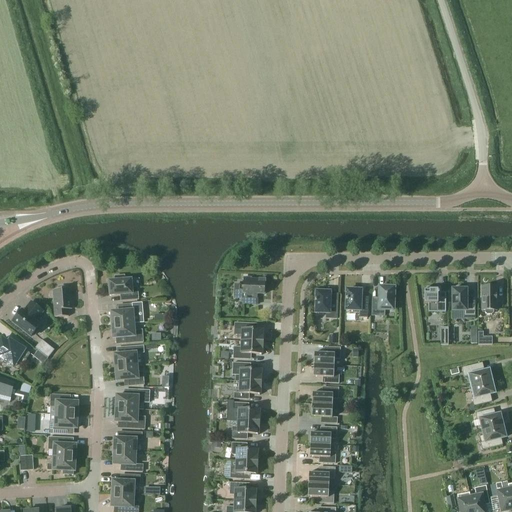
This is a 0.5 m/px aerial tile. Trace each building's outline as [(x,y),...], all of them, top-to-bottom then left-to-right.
[(124,280),(124,275),(115,276),(115,280),(108,281),(110,296),(123,295),(124,301),(138,300),(137,288),(132,288),(131,279),(124,280)] [(250,278),(243,278),(243,285),(235,285),(235,298),(242,298),(242,304),(257,304),(257,298),(256,298),(256,294),(264,294),(265,280),(250,279),(250,278)] [(65,289),(64,286),(58,287),(58,289),(54,289),(56,305),(54,305),(55,317),(68,316),(68,309),(72,309),(71,300),(70,300),(69,288),(65,289)] [(394,288),(379,287),(379,301),(372,300),(372,315),(384,316),(384,310),(393,310),(393,302),(395,302),(396,296),(393,296),(394,288)] [(440,293),(440,287),(426,287),(426,290),(424,290),(424,304),(428,304),(428,312),(445,312),(445,293),(440,293)] [(465,289),(465,287),(458,287),(458,289),(452,289),(452,311),(463,311),(463,319),(475,319),(475,304),(466,304),(466,289),(465,289)] [(496,287),(482,287),(482,310),(485,310),(485,313),(487,314),(489,314),(491,314),(493,312),(493,310),(496,310),(496,287)] [(359,288),(353,288),(353,290),(346,290),(346,299),(345,299),(344,308),(346,308),(345,310),(353,310),(353,313),(359,313),(359,318),(367,318),(368,304),(360,304),(361,290),(359,290),(359,288)] [(324,290),(314,289),(313,300),(315,300),(315,301),(315,313),(326,313),(326,318),(337,319),(337,303),(330,303),(330,292),(324,292),(324,290)] [(42,311),(31,302),(23,312),(21,311),(12,322),(31,337),(34,333),(36,334),(40,329),(38,328),(40,325),(34,321),(42,311)] [(112,325),(133,323),(133,316),(138,316),(137,304),(123,305),(123,311),(111,312),(112,325)] [(133,323),(112,325),(113,338),(125,337),(126,343),(143,342),(142,330),(134,331),(133,323)] [(242,341),(262,342),(262,329),(262,330),(250,329),(250,324),(234,323),(234,329),(242,330),(242,341)] [(483,337),(483,332),(478,332),(478,345),(492,345),(492,337),(483,337)] [(8,343),(2,339),(1,340),(0,340),(0,358),(11,365),(13,361),(22,367),(30,354),(9,340),(8,343)] [(54,350),(41,340),(35,348),(47,358),(54,350)] [(262,342),(242,341),(241,347),(233,347),(233,359),(248,360),(249,354),(261,354),(261,355),(262,342)] [(137,366),(142,366),(141,353),(144,353),(143,346),(126,347),(126,354),(114,355),(115,368),(137,366)] [(314,353),(313,365),(334,366),(334,359),(340,359),(340,348),(327,347),(327,353),(314,353)] [(47,358),(38,351),(33,356),(43,364),(47,358)] [(240,381),(260,382),(261,369),(260,369),(260,370),(248,369),(248,364),(233,363),(232,375),(240,375),(240,381)] [(471,387),(491,382),(488,370),(484,371),(482,363),(461,368),(463,377),(469,376),(471,387)] [(334,366),(313,365),(313,377),(326,377),(326,383),(338,384),(339,378),(333,378),(334,366)] [(137,366),(115,368),(116,381),(128,380),(129,386),(144,385),(143,373),(137,373),(137,366)] [(27,405),(31,387),(22,383),(20,392),(11,390),(12,383),(0,378),(0,395),(8,398),(9,393),(22,396),(20,403),(27,405)] [(260,382),(240,381),(239,393),(234,393),(233,399),(246,400),(247,394),(259,394),(259,395),(260,395),(260,382)] [(491,382),(471,387),(474,398),(471,398),(473,406),(492,402),(490,395),(494,393),(491,382)] [(312,405),(332,406),(332,399),(338,399),(338,388),(325,387),(325,393),(312,393),(312,405)] [(116,409),(137,410),(143,410),(143,402),(148,403),(149,397),(149,391),(129,390),(129,396),(116,395),(116,409)] [(50,414),(77,415),(77,402),(65,402),(65,396),(51,395),(50,414)] [(238,421),(258,422),(259,409),(258,409),(258,410),(246,409),(246,403),(233,403),(233,415),(238,415),(238,421)] [(332,406),(312,405),(311,417),(324,417),(324,423),(337,424),(337,418),(331,417),(332,406)] [(137,410),(116,409),(115,422),(127,422),(127,428),(144,429),(145,417),(137,417),(137,410)] [(482,431),(502,426),(499,414),(495,415),(493,409),(475,413),(477,420),(480,420),(482,431)] [(77,415),(50,414),(49,433),(64,434),(64,428),(76,429),(77,415)] [(35,421),(26,420),(26,431),(35,431),(35,421)] [(258,422),(238,421),(238,427),(232,427),(232,439),(245,439),(245,434),(257,434),(257,435),(258,435),(258,422)] [(502,426),(482,431),(485,442),(480,443),(481,450),(502,445),(501,439),(505,438),(502,426)] [(310,445),(330,446),(330,439),(336,439),(336,428),(324,427),(323,433),(310,433),(310,445)] [(114,451),(135,452),(136,439),(141,440),(142,433),(127,432),(126,439),(114,438),(114,451)] [(53,457),(75,458),(75,445),(63,444),(63,438),(49,437),(48,449),(53,450),(53,457)] [(236,461),(257,462),(257,449),(257,450),(244,449),(245,443),(231,443),(231,453),(232,455),(236,455),(236,461)] [(330,446),(310,445),(309,457),(322,457),(322,463),(335,464),(335,452),(330,452),(330,446)] [(135,465),(135,452),(114,451),(113,464),(125,465),(125,471),(142,472),(142,465),(135,465)] [(75,458),(53,457),(53,464),(47,464),(47,470),(66,471),(66,474),(65,474),(65,475),(73,475),(73,471),(74,471),(75,458)] [(256,475),(257,462),(236,461),(236,467),(224,467),(224,479),(243,479),(243,474),(256,474),(256,475)] [(308,485),(328,486),(329,479),(334,479),(335,468),(322,467),(322,473),(309,473),(308,485)] [(480,485),(486,483),(483,469),(474,471),(476,480),(479,479),(480,485)] [(112,494),(133,495),(134,482),(139,482),(140,476),(125,475),(125,481),(112,481),(112,494)] [(234,501),(255,502),(255,489),(255,490),(242,489),(243,483),(230,483),(229,495),(235,495),(234,501)] [(511,504),(508,487),(502,488),(501,483),(495,484),(501,511),(503,511),(511,510),(511,504)] [(328,486),(308,485),(307,497),(320,497),(320,503),(333,504),(334,493),(328,492),(328,486)] [(469,495),(472,511),(485,511),(483,502),(489,501),(486,486),(474,488),(475,494),(469,495)] [(472,511),(469,495),(469,493),(457,495),(460,511),(472,511)] [(133,502),(133,495),(112,494),(111,507),(123,507),(123,511),(137,511),(138,502),(133,502)] [(454,507),(452,496),(446,497),(448,508),(454,507)] [(254,511),(255,502),(234,501),(234,507),(226,507),(225,511),(254,511)]
